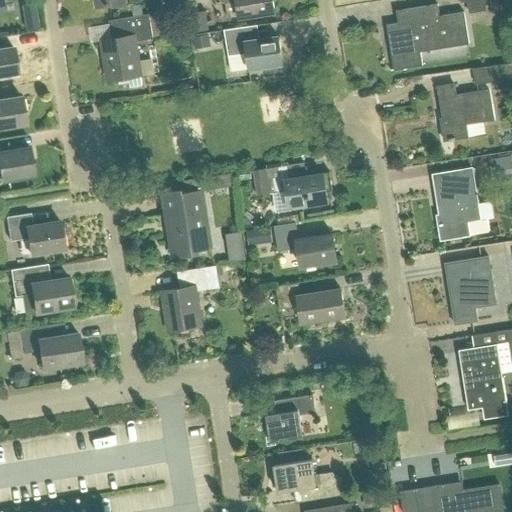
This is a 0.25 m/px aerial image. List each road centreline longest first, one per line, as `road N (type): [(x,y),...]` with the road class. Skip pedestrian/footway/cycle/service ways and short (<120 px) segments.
road 1 (residential): [(138,388),(105,190),(63,101),(47,0)]
road 2 (residential): [(326,0),(339,88),(373,141),(404,345)]
road 3 (residential): [(404,345),(213,376)]
road 4 (residential): [(138,388),(0,410)]
road 5 (residential): [(236,511),(213,376)]
